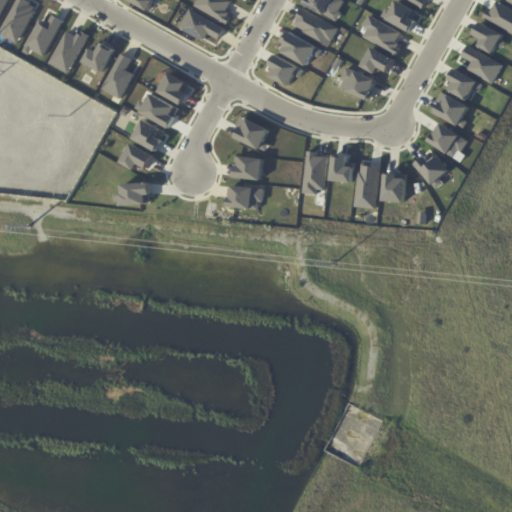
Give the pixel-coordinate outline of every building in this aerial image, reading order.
[(24,0),(16,0),(0,35),(20,44),(38,6),(24,0)] [(128,0),(149,11),(154,0),(128,0)] [(232,1),(230,0),(196,0),(193,7),(229,23),(232,15),(227,12),(232,1)] [(346,0),(307,0),(305,6),(337,20),(346,0)] [(404,0),(424,9),(427,0),(404,0)] [(382,17),(409,32),(419,12),(397,1),(391,11),(386,9),(382,17)] [(483,18),(511,33),(511,9),(497,2),(493,11),(488,9),(483,18)] [(339,29),(302,8),(292,26),(324,44),(327,39),(332,41),(339,29)] [(205,42),(209,35),(219,41),(226,28),(190,9),(180,29),(205,42)] [(41,19),(26,46),(45,56),(64,21),(53,15),(49,23),(41,19)] [(402,33),(369,16),(363,27),(368,29),(364,37),(397,56),(402,47),(396,44),(402,33)] [(474,35),(481,39),(478,45),(495,55),(505,38),(480,23),(474,35)] [(89,35),(81,31),(78,37),(66,31),(50,64),(70,74),(89,35)] [(320,48),(289,32),(279,52),(310,68),(320,48)] [(115,50),(102,44),(98,51),(91,48),(84,63),(103,73),(115,50)] [(472,63),(468,71),(493,84),(504,65),(468,46),(462,57),(472,63)] [(388,72),(394,60),(372,48),(361,67),(376,75),(380,68),(388,72)] [(133,59),(120,53),(103,90),(122,99),(134,74),(127,71),(133,59)] [(305,70),(277,56),(267,75),(290,87),(295,76),(301,79),(305,70)] [(339,88),(369,100),(377,81),(347,68),(339,88)] [(468,100),(473,91),(479,94),(484,84),(455,69),(445,88),(468,100)] [(160,94),(184,105),(188,94),(183,92),(188,83),(169,74),(160,94)] [(437,102),(441,103),(435,113),(459,127),(470,108),(442,92),(437,102)] [(179,106),(149,95),(142,116),(172,127),(179,106)] [(270,130),(241,117),(237,127),(240,128),(236,139),(261,150),(270,130)] [(134,139),(157,151),(166,132),(143,120),(134,139)] [(468,139),(440,124),(430,144),(458,158),(468,139)] [(149,169),(155,155),(130,144),(122,164),(137,170),(139,165),(149,169)] [(326,191),(328,157),(319,157),(319,152),(306,152),(304,194),(318,195),(318,190),(326,191)] [(416,164),(437,190),(444,184),(440,179),(450,172),(435,153),(427,160),(425,157),(416,164)] [(348,164),(349,157),(334,156),(333,182),(354,183),(354,164),(348,164)] [(263,180),(264,158),(236,157),(235,179),(263,180)] [(356,207),(377,209),(381,165),(360,163),(356,207)] [(407,175),(385,174),(384,202),(406,203),(407,175)] [(123,194),(115,194),(116,205),(147,205),(147,196),(152,196),(151,183),(123,184),(123,194)] [(263,188),(230,187),(229,208),(262,209),(263,188)]
